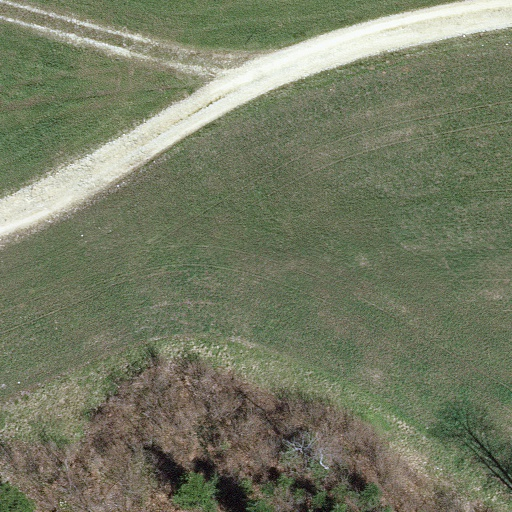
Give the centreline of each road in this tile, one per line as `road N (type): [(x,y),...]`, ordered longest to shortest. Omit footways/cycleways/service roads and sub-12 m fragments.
road 1 (track): [(511,10),(262,68),(0,218)]
road 2 (track): [(0,8),(177,57),(262,68)]
